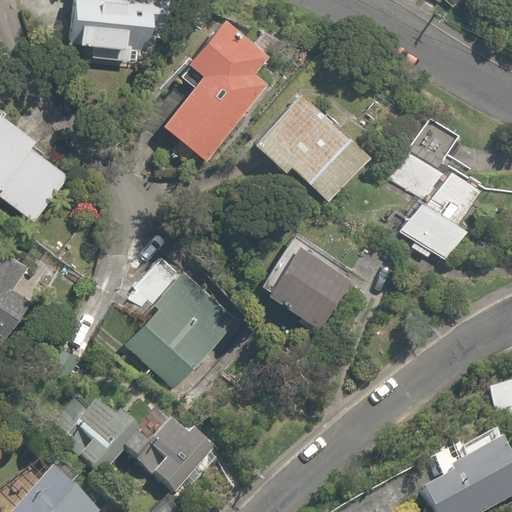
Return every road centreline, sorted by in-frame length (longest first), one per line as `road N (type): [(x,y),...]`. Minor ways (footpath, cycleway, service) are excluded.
road 1 (residential): [(511,317),(276,511)]
road 2 (residential): [(125,202),(57,115),(0,9)]
road 3 (residential): [(336,0),(511,89)]
